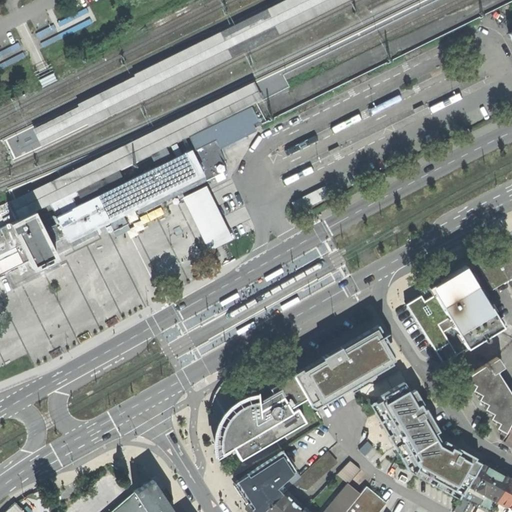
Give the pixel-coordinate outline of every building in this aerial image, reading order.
[(79,103),(80,105),(35,128),(43,144),(89,121),(90,124),(148,95),(149,98),(349,0),(284,0),(136,73),(137,74),(79,103)] [(264,99),(255,81),(13,200),(21,217),(34,211),(50,203),(51,205),(72,194),(78,191),(99,181),(117,171),(131,165),(136,162),(151,155),(165,148),(171,145),(176,142),(178,142),(189,136),(251,105),(264,99)] [(251,105),(189,136),(197,152),(215,143),(217,148),(252,131),(250,125),(259,121),(251,105)] [(123,182),(84,202),(78,191),(72,194),(51,205),(56,215),(66,236),(67,235),(72,246),(98,233),(92,223),(107,215),(114,212),(121,208),(134,202),(140,214),(176,196),(227,170),(221,159),(202,169),(188,176),(178,156),(177,156),(171,145),(165,148),(170,159),(157,166),(151,155),(136,162),(138,167),(133,169),(131,165),(117,171),(123,182)] [(178,156),(188,176),(202,169),(192,149),(182,154),(178,156)] [(210,185),(185,197),(186,199),(202,232),(211,250),(236,238),(227,220),(219,203),(211,187),(210,185)] [(332,195),(327,185),(294,202),(299,212),(332,195)] [(129,224),(121,208),(114,212),(107,215),(115,231),(129,224)] [(66,236),(56,215),(40,223),(34,211),(21,217),(19,218),(0,227),(0,273),(7,270),(14,285),(59,263),(55,255),(72,246),(67,235),(66,236)] [(492,232),(501,226),(499,223),(490,228),(492,232)] [(511,277),(511,246),(511,245),(477,265),(491,289),(511,277)] [(422,294),(407,303),(443,363),(504,326),(466,264),(430,286),(435,294),(425,300),(422,294)] [(281,268),(265,277),(267,281),(284,272),(281,268)] [(237,293),(221,302),(223,306),(240,296),(237,293)] [(298,297),(281,306),(283,310),(300,301),(298,297)] [(253,321),(237,331),(239,334),(255,325),(253,321)] [(292,373),(306,397),(312,408),(316,410),(394,365),(389,357),(394,353),(376,324),(292,373)] [(511,418),(511,396),(496,372),(498,369),(502,366),(496,357),(469,374),(467,377),(503,435),(511,418)] [(257,395),(250,398),(240,403),(236,405),(232,408),(228,411),(225,416),(222,420),(219,425),(218,430),(217,435),(216,440),(216,443),(220,453),(232,447),(239,459),(304,420),(297,408),(291,411),(289,408),(306,397),(292,373),(268,387),(272,394),(258,402),(257,395)] [(408,471),(423,480),(444,442),(440,440),(435,432),(438,431),(425,408),(423,409),(421,404),(423,403),(414,389),(411,390),(407,384),(405,385),(403,381),(384,392),(380,395),(382,398),(371,405),(408,471)] [(511,418),(503,435),(500,440),(511,445),(511,418)] [(445,440),(444,442),(423,480),(460,499),(480,462),(474,459),(475,457),(458,448),(458,449),(453,447),(454,445),(445,440)] [(280,483),(294,470),(282,451),(236,480),(252,504),(249,507),(254,511),(259,511),(285,489),(280,483)] [(300,476),(292,483),(307,489),(326,472),(326,471),(336,462),(327,451),(300,476)] [(348,481),(361,467),(350,459),(338,473),(348,481)] [(480,462),(460,499),(455,509),(459,511),(470,511),(475,505),(487,511),(489,511),(496,501),(509,478),(480,462)] [(401,474),(399,479),(405,483),(408,478),(401,474)] [(511,511),(511,479),(509,478),(496,501),(509,508),(507,511),(511,511)] [(174,511),(152,479),(133,491),(134,492),(146,511),(174,511)] [(347,483),(323,511),(344,511),(359,493),(347,483)] [(359,493),(344,511),(378,511),(386,502),(366,486),(359,493)] [(285,489),(259,511),(299,511),(304,507),(285,489)] [(146,511),(134,492),(110,511),(146,511)] [(507,511),(509,508),(496,501),(489,511),(507,511)] [(4,511),(24,511),(15,502),(4,511)]
